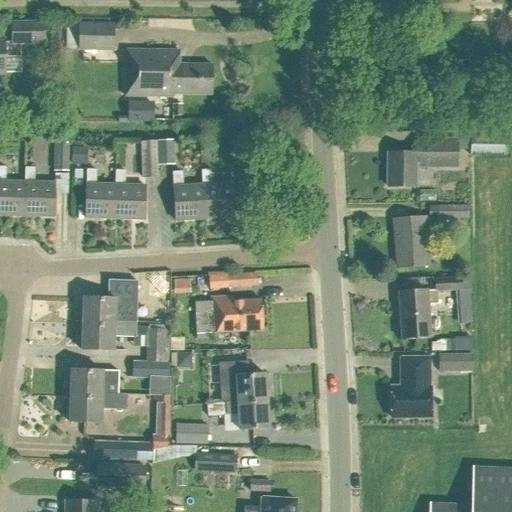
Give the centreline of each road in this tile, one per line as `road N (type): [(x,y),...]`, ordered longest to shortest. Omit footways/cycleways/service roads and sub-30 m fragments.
road 1 (residential): [(328,252),(17,268)]
road 2 (residential): [(336,511),(328,252)]
road 3 (residential): [(328,252),(312,0)]
road 4 (residential): [(17,268),(0,439)]
